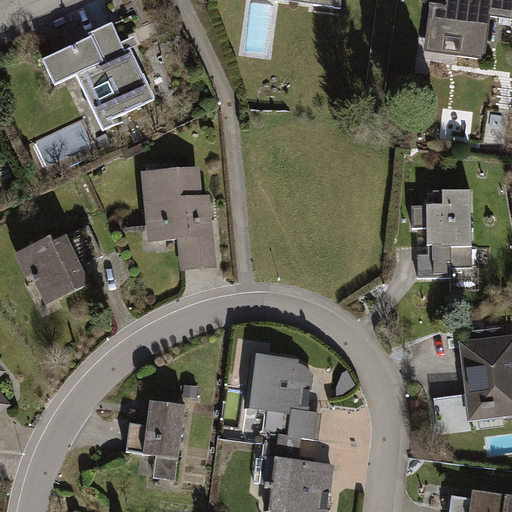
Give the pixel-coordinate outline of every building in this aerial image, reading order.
[(314,0),(314,6),(341,9),(342,0),(314,0)] [(511,0),(432,0),(428,37),(461,41),(459,56),(484,60),(490,17),(511,19),(511,0)] [(91,40),(43,62),(55,87),(77,77),(100,126),(155,100),(131,49),(125,52),(112,25),(89,36),(91,40)] [(425,51),(459,56),(461,41),(428,37),(425,51)] [(474,101),(488,101),(487,88),(510,87),(510,77),(473,78),(474,101)] [(475,108),(445,110),(446,136),(476,135),(475,108)] [(171,180),(148,182),(151,227),(161,226),(165,227),(166,230),(167,240),(182,239),(184,264),(213,263),(211,239),(209,237),(207,235),(201,235),(200,221),(209,221),(207,202),(205,199),(202,198),(199,198),(197,177),(195,172),(190,171),(170,172),(171,180)] [(171,180),(170,172),(147,174),(148,182),(171,180)] [(471,192),(434,193),(434,207),(412,208),(413,229),(427,229),(428,247),(434,247),(434,255),(418,256),(418,279),(452,279),(451,269),(473,269),(471,192)] [(207,235),(209,237),(211,239),(209,221),(200,221),(201,235),(207,235)] [(161,226),(151,227),(152,242),(167,240),(166,230),(165,227),(161,226)] [(88,227),(23,259),(47,307),(67,297),(65,291),(87,280),(81,268),(73,252),(79,249),(87,265),(103,257),(88,227)] [(81,268),(87,265),(79,249),(73,252),(81,268)] [(511,345),(511,339),(463,345),(471,411),(483,410),(484,411),(495,409),(495,408),(502,407),(503,415),(511,413),(511,345)] [(271,435),(298,438),(314,440),(317,413),(307,412),(311,376),(308,373),(305,370),(301,368),(297,366),(296,366),(294,366),(293,366),(293,367),(285,367),(285,362),(253,357),(251,379),(247,379),(246,384),(250,384),(247,407),(267,410),(265,431),(271,435)] [(185,407),(151,403),(147,427),(130,424),(126,453),(156,457),(179,460),(185,407)] [(471,419),(503,415),(502,407),(495,408),(495,409),(484,411),(483,410),(471,411),(471,419)] [(326,511),(332,468),(295,463),(298,438),(271,435),(267,460),(257,459),(254,483),(266,485),(265,489),(269,489),(266,510),(278,511),(326,511)] [(179,460),(156,457),(153,479),(175,482),(179,460)] [(472,499),(452,497),(450,511),(511,511),(511,497),(473,492),(472,499)]
